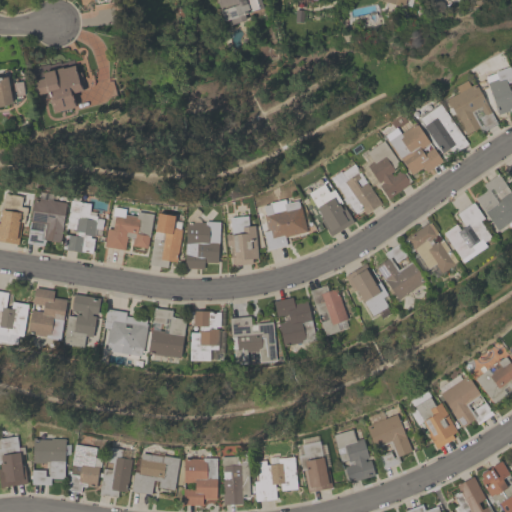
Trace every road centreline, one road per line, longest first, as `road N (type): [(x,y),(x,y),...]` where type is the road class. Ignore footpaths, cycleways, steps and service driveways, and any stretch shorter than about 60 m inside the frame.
road 1 (residential): [(0,260),(134,284),(257,283),(343,254),(511,141)]
road 2 (residential): [(0,511),(370,506),(511,436)]
